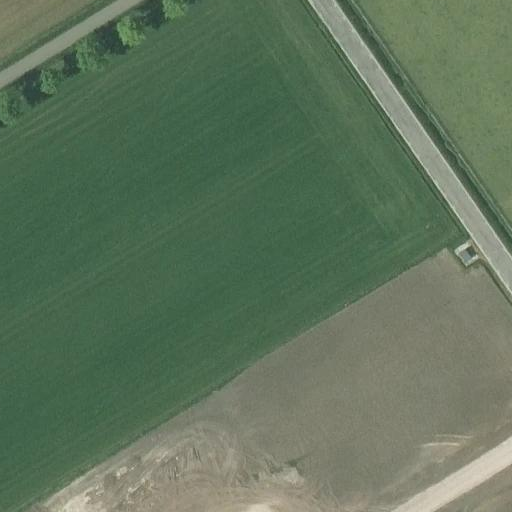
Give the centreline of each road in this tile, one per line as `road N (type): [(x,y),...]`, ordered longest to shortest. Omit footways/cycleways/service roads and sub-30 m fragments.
road 1 (unclassified): [(511,281),(310,0)]
road 2 (unclassified): [(0,87),(143,0)]
